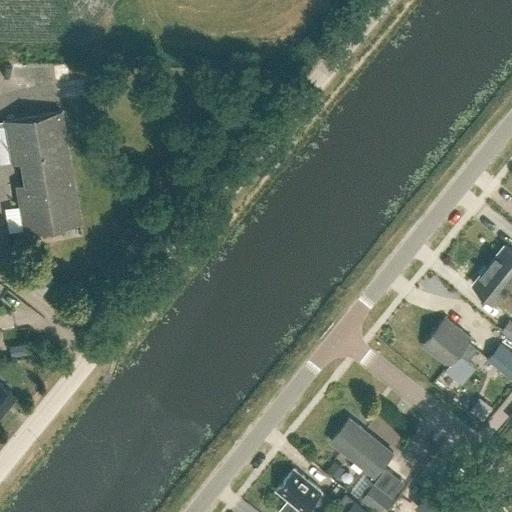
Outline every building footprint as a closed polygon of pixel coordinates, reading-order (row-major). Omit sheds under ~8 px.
[(24,231),(79,222),(60,111),(0,121),(0,163),(20,160),(24,184),(16,186),(24,231)] [(491,262),(511,278),(511,251),(505,245),(491,262)] [(511,297),(505,292),(511,283),(511,278),(491,262),(473,284),(509,313),(511,310),(511,297)] [(39,293),(51,278),(34,265),(22,280),(39,293)] [(0,283),(4,296),(20,291),(14,274),(0,278),(0,283)] [(479,349),(469,340),(470,338),(445,317),(423,344),(448,365),(459,352),(470,360),(479,349)] [(511,338),(511,319),(502,330),(511,338)] [(511,378),(511,349),(501,341),(488,357),(511,378)] [(0,415),(15,396),(0,383),(0,415)] [(486,393),(477,402),(489,416),(499,408),(486,393)] [(375,476),(393,453),(349,418),(331,441),(375,476)] [(294,468),(277,489),(289,500),(279,511),(304,511),(322,491),(294,468)] [(483,511),(484,511),(440,476),(417,504),(426,511),(483,511)] [(377,511),(384,511),(395,498),(375,482),(362,499),(377,511)] [(339,500),(348,508),(344,511),(370,511),(346,492),(339,500)]
